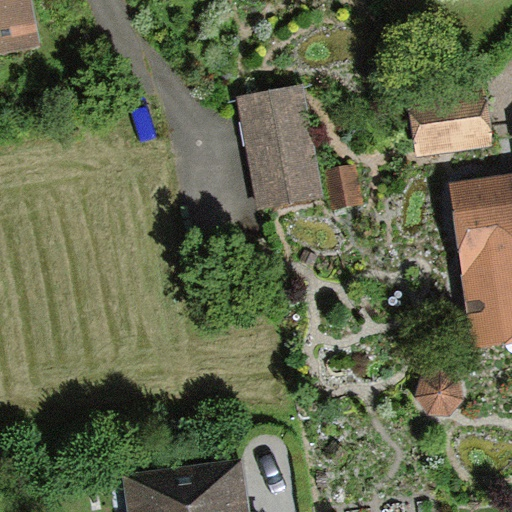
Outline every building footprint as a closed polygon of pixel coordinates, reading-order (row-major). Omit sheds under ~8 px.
[(0,0),(0,48),(37,42),(29,0),(0,0)] [(322,197),(306,88),(238,98),(254,206),(322,197)] [(492,148),(486,89),(407,97),(413,156),(492,148)] [(511,173),(448,183),(472,352),(511,346),(511,173)] [(422,379),(417,397),(428,414),(450,417),(465,399),(461,379),(442,369),(422,379)] [(243,458),(124,473),(128,511),(257,511),(250,511),(243,458)]
